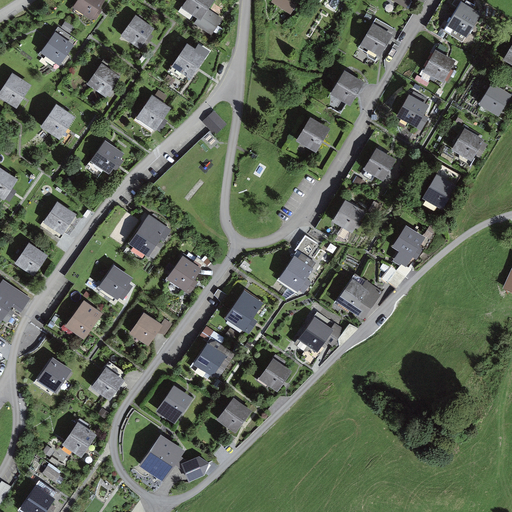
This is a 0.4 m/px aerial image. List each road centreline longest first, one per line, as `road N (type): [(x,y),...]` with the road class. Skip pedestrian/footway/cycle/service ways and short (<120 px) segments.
road 1 (residential): [(158,499),(191,494),(403,287),(470,232),(511,213)]
road 2 (residential): [(236,78),(107,203),(24,320),(9,383)]
road 3 (residential): [(236,240),(273,239),(309,205),(432,0)]
road 4 (residential): [(236,240),(114,430),(121,471),(158,499)]
road 5 (residential): [(236,78),(224,214),(236,240)]
